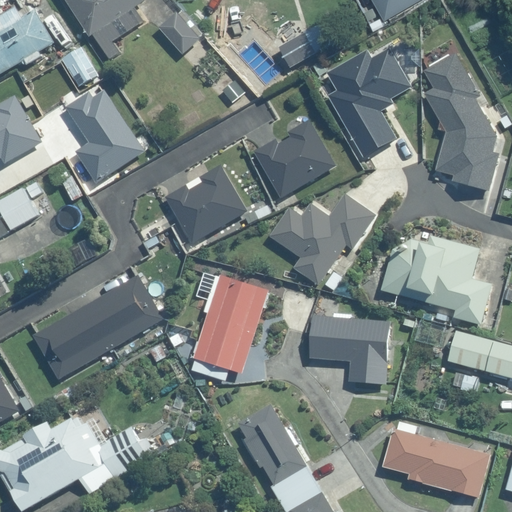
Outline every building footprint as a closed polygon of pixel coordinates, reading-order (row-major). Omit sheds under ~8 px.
[(66,0),(92,39),(96,37),(113,62),(122,55),(115,44),(147,22),(137,9),(149,1),(147,0),(66,0)] [(377,0),(387,18),(419,0),(377,0)] [(0,22),(0,76),(28,61),(31,68),(47,59),(43,52),(59,43),(40,10),(4,30),(0,22)] [(177,12),(160,28),(188,56),(204,40),(177,12)] [(311,32),(280,49),(292,71),(323,55),(311,32)] [(109,72),(92,46),(67,62),(84,89),(109,72)] [(340,93),(332,98),(367,158),(400,139),(385,112),(402,103),(399,97),(414,88),(392,50),(374,60),(370,51),(329,74),(340,93)] [(458,55),(427,73),(436,91),(425,98),(444,132),(435,175),(454,178),(452,185),(493,192),(502,156),(497,155),(499,139),(476,100),(483,96),(458,55)] [(236,99),(229,88),(211,99),(219,111),(236,99)] [(254,153),(280,200),(339,168),(314,121),(289,135),(291,139),(276,147),(273,143),(254,153)] [(166,199),(180,224),(192,245),(249,212),(223,166),(166,199)] [(0,203),(0,205),(14,231),(54,208),(39,181),(0,203)] [(292,208),(289,213),(272,238),(303,259),(295,270),(321,288),(350,245),(357,250),(379,216),(349,196),(334,218),(314,205),(306,218),(292,208)] [(0,239),(14,231),(0,205),(0,239)] [(395,252),(384,292),(457,313),(455,319),(484,327),(496,284),(476,279),(484,248),(437,235),(435,244),(411,237),(406,255),(395,252)] [(270,294),(204,275),(195,307),(206,311),(204,317),(209,317),(193,372),(225,382),(227,373),(245,378),(270,294)] [(62,379),(166,318),(141,276),(37,336),(62,379)] [(335,321),(313,319),(310,363),(352,366),(351,385),(387,387),(392,325),(353,323),(353,318),(335,316),(335,321)] [(416,321),(406,319),(404,328),(414,330),(416,321)] [(511,346),(459,331),(451,362),(511,379),(511,346)] [(0,424),(22,413),(0,373),(0,424)] [(484,379),(468,375),(463,391),(479,396),(484,379)] [(275,489),(308,470),(273,409),(240,428),(248,443),(246,444),(261,472),(265,470),(275,489)] [(4,451),(0,470),(0,471),(24,511),(32,511),(85,480),(94,496),(163,456),(153,438),(137,447),(128,431),(110,442),(92,410),(56,431),(52,424),(4,451)] [(398,434),(394,433),(384,470),(411,478),(410,483),(454,493),(453,495),(481,502),(492,458),(416,438),(419,429),(400,424),(398,434)] [(279,504),(316,483),(308,470),(275,489),(273,491),(279,504)] [(284,511),(295,511),(323,496),(316,483),(279,504),(284,511)] [(332,511),(323,496),(295,511),(332,511)]
